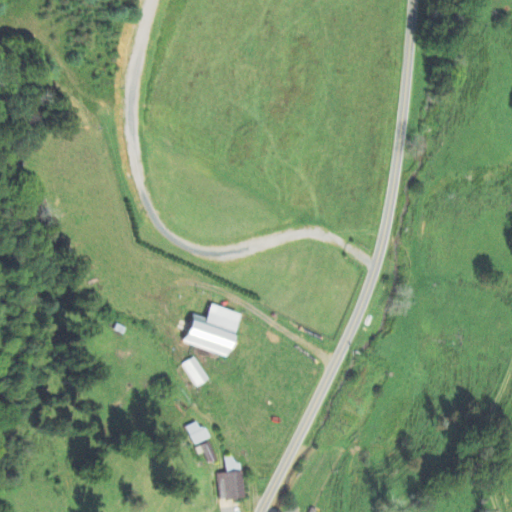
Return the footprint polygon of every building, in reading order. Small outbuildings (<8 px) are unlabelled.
[(181,343),(224,358),(238,315),(209,305),(205,320),(191,315),(181,343)] [(195,388),(207,380),(194,357),(182,365),(195,388)] [(200,430),(196,423),(185,428),(193,446),(209,439),(204,428),(200,430)] [(215,462),(209,443),(200,446),(206,464),(215,462)] [(243,498),(239,470),(216,474),(220,502),(243,498)]
